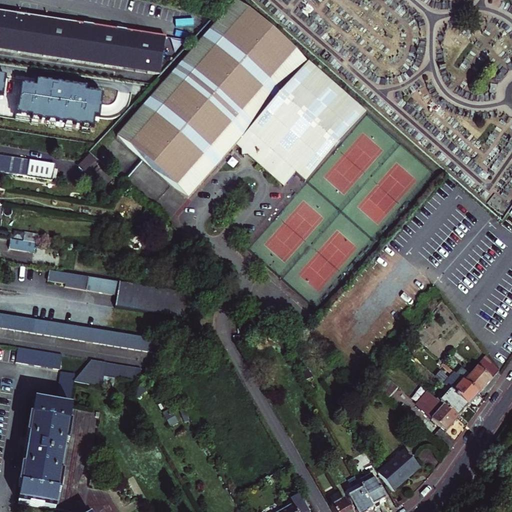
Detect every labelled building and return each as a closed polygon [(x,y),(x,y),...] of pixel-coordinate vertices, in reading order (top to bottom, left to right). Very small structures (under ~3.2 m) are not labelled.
[(244,154),(280,187),(292,173),(303,183),(363,117),(363,116),(235,1),(114,135),(184,198),(233,144),(239,149),(239,155),(244,154)] [(0,48),(157,73),(163,37),(125,31),(121,31),(0,11),(0,48)] [(86,89),(35,81),(34,88),(19,85),(15,117),(29,120),(29,121),(92,130),(94,119),(98,120),(102,95),(85,92),(86,89)] [(0,172),(52,181),(54,165),(0,157),(0,172)] [(135,170),(126,181),(132,186),(142,175),(135,170)] [(29,241),(31,233),(18,231),(17,239),(29,241)] [(17,239),(10,238),(9,247),(28,250),(29,241),(17,239)] [(118,294),(116,307),(189,319),(210,298),(211,296),(50,270),(48,280),(66,283),(66,285),(118,294)] [(0,328),(1,329),(7,329),(15,331),(21,332),(28,333),(35,334),(43,335),(50,336),(57,338),(63,339),(71,340),(78,341),(84,342),(90,343),(98,344),(106,345),(113,347),(120,348),(127,349),(134,350),(141,351),(148,352),(156,353),(164,355),(175,343),(158,340),(151,339),(143,338),(136,337),(129,335),(122,334),(115,333),(108,332),(100,331),(92,329),(86,328),(80,327),(73,326),(66,325),(59,324),(52,323),(45,322),(37,320),(31,320),(23,318),(17,317),(9,316),(3,315),(0,314),(0,328)] [(27,364),(33,365),(40,366),(46,367),(53,368),(61,369),(63,354),(55,353),(49,352),(43,351),(36,350),(30,349),(24,348),(18,347),(15,362),(21,363),(27,364)] [(455,376),(478,395),(498,373),(486,358),(470,377),(461,369),(455,376)] [(103,363),(92,361),(73,381),(99,386),(101,376),(108,377),(115,378),(122,380),(129,381),(136,382),(139,369),(131,368),(124,367),(117,366),(110,364),(103,363)] [(71,388),(72,381),(73,375),(59,373),(58,379),(57,385),(56,392),(55,398),(68,400),(70,394),(71,388)] [(378,373),(370,383),(389,399),(397,389),(378,373)] [(446,387),(447,388),(468,406),(478,395),(455,376),(446,387)] [(437,400),(458,418),(468,406),(447,388),(437,400)] [(458,418),(437,400),(430,394),(418,408),(445,432),(458,418)] [(59,475),(65,444),(68,425),(71,409),(34,403),(31,419),(28,438),(22,469),(19,489),(16,505),(53,511),(56,494),(59,475)] [(377,474),(388,493),(419,476),(408,456),(377,474)] [(358,484),(370,476),(370,475),(357,483),(358,484)] [(370,476),(358,484),(373,510),(374,511),(377,510),(375,507),(385,501),(370,476)] [(369,511),(373,510),(358,484),(357,483),(356,481),(349,485),(352,490),(345,494),(355,511),(369,511)] [(335,506),(330,508),(332,511),(349,511),(338,493),(330,498),(335,506)] [(291,504),(296,511),(308,511),(313,509),(305,496),(299,500),(297,495),(289,500),(291,504)]
